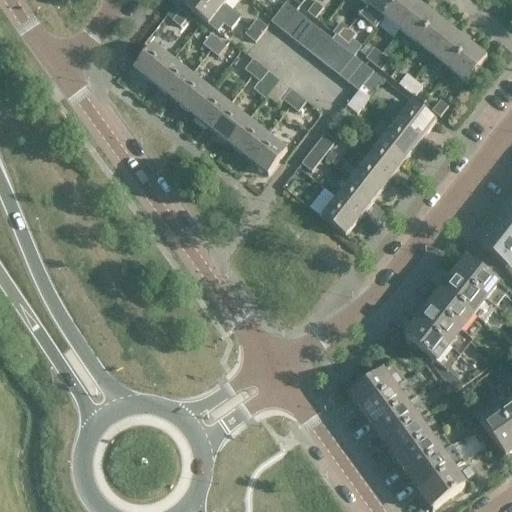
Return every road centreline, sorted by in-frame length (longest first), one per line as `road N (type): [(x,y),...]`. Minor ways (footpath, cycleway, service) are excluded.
road 1 (secondary): [(278,370),(57,69)]
road 2 (residential): [(278,370),(376,294),(511,126)]
road 3 (motorway): [(129,406),(93,368),(50,297),(0,182)]
road 4 (motorway): [(0,274),(77,390),(92,431)]
road 5 (residential): [(382,511),(278,370)]
